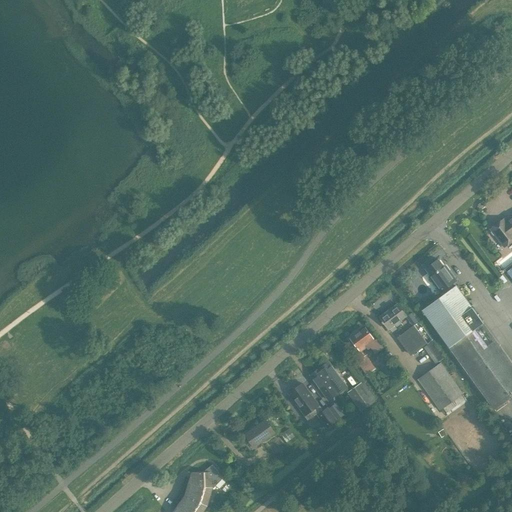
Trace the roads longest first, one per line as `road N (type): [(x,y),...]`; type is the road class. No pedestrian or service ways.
road 1 (unknown): [(60,511),(511,113)]
road 2 (tertiary): [(102,511),(511,154)]
